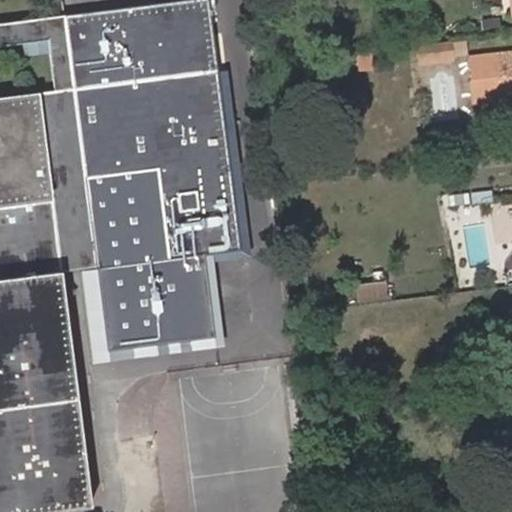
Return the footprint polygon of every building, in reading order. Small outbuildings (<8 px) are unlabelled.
[(163,0),(66,12),(93,244),(96,267),(107,352),(216,338),(205,253),(240,249),(208,0),(163,0)] [(48,176),(56,248),(93,244),(66,12),(0,20),(0,43),(47,39),(53,89),(36,91),(48,176)] [(511,53),(494,55),(498,98),(511,96),(511,53)] [(36,91),(0,95),(0,209),(4,253),(56,248),(48,176),(36,91)] [(488,193),(470,195),(471,205),(490,203),(488,193)] [(466,196),(447,198),(449,208),(467,206),(466,196)] [(4,253),(6,277),(58,271),(96,267),(93,244),(56,248),(4,253)] [(6,277),(0,278),(0,511),(33,511),(34,511),(53,509),(89,504),(58,271),(6,277)] [(167,511),(256,511),(249,433),(237,434),(231,378),(155,385),(167,511)]
